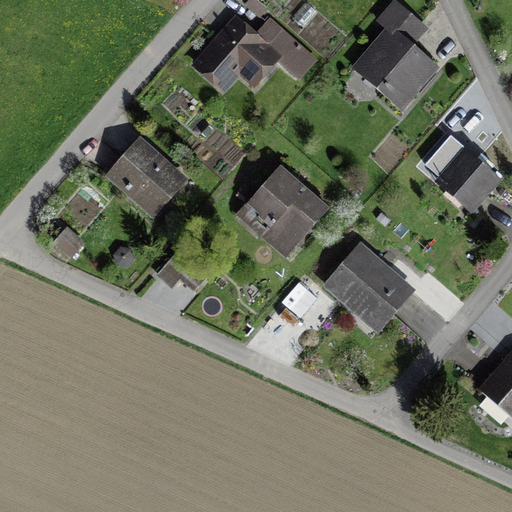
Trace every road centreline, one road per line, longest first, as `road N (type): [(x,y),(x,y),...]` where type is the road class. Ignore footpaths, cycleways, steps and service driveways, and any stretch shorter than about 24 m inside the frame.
road 1 (residential): [(511,263),(385,428),(0,244)]
road 2 (residential): [(0,229),(204,0)]
road 3 (residential): [(445,0),(511,129)]
road 4 (track): [(385,428),(511,485)]
